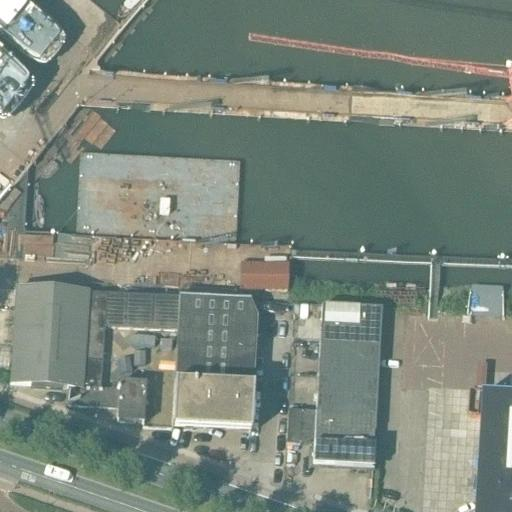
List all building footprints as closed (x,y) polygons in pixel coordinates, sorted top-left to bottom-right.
[(14,292),(9,387),(67,391),(81,391),(85,342),(88,296),(14,292)] [(103,297),(88,296),(85,342),(81,391),(97,391),(103,297)] [(177,300),(103,297),(97,391),(118,391),(119,385),(117,384),(117,385),(101,384),(102,367),(110,367),(113,364),(114,357),(111,352),(103,351),(105,329),(175,333),(177,300)] [(219,392),(252,394),(255,321),(248,306),(248,304),(177,300),(175,333),(171,432),(172,432),(173,425),(177,425),(177,428),(197,430),(199,391),(219,392)] [(373,449),(373,434),(379,312),(320,309),(313,445),(371,448),(371,449),(373,449)] [(119,385),(118,391),(117,412),(116,425),(142,426),(144,386),(119,385)] [(81,391),(67,391),(66,409),(117,412),(118,391),(97,391),(81,391)] [(252,394),(219,392),(199,391),(197,430),(204,430),(204,427),(249,429),(249,436),(250,436),(252,394)] [(511,511),(511,396),(483,395),(477,496),(476,511),(511,511)] [(287,413),(285,447),(299,448),(300,413),(287,413)] [(313,445),(312,469),(372,472),(373,449),(371,449),(371,448),(313,445)]
